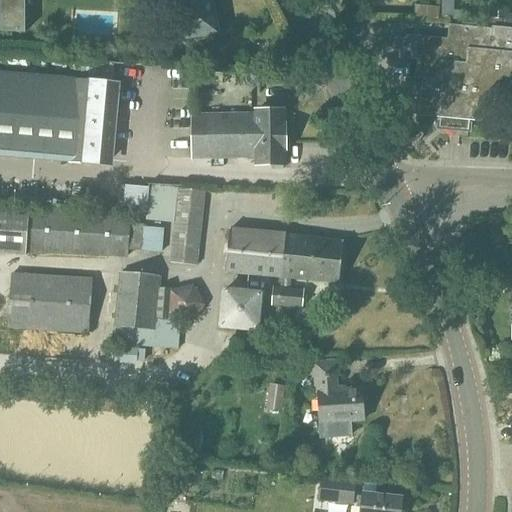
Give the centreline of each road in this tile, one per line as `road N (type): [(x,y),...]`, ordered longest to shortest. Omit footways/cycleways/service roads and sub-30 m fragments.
road 1 (tertiary): [(478,511),(461,359),(398,203)]
road 2 (tertiary): [(398,203),(298,0)]
